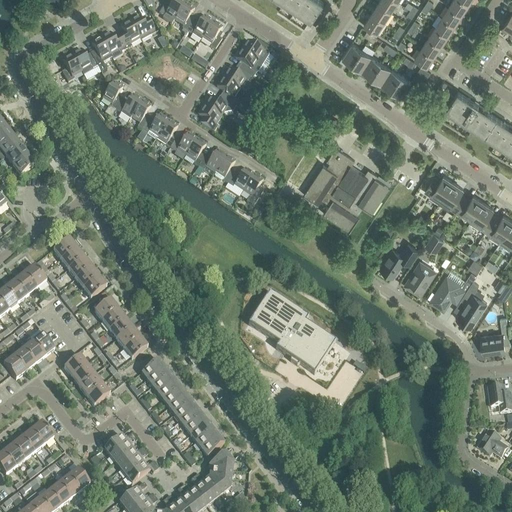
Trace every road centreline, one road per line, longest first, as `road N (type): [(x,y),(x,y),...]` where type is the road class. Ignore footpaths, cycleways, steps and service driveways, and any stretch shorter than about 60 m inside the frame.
road 1 (unclassified): [(315,511),(188,347),(88,196)]
road 2 (residential): [(511,199),(311,61)]
road 3 (residential): [(162,459),(126,413),(81,439),(36,385),(0,412)]
road 4 (residential): [(88,196),(23,77),(24,60)]
road 5 (residential): [(469,374),(460,342),(366,277)]
road 6 (residential): [(511,491),(460,452),(469,374)]
road 7 (residential): [(511,98),(456,62),(497,0)]
